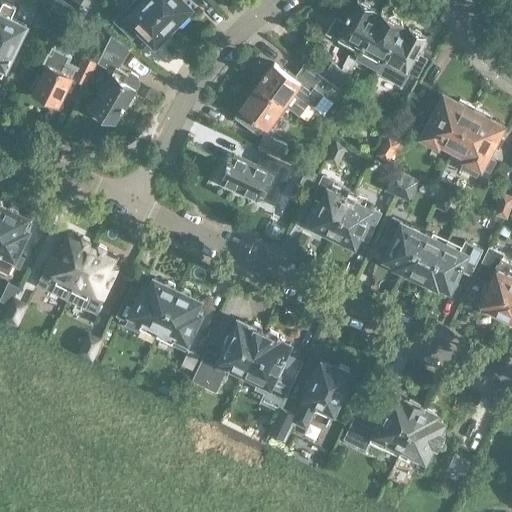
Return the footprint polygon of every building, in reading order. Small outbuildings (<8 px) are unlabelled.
[(174,27),(146,0),(139,0),(133,6),(130,3),(123,11),(155,43),(162,37),(163,39),(174,27)] [(146,0),(174,27),(186,15),(184,13),(191,7),(184,0),(146,0)] [(359,49),(361,50),(380,10),(379,12),(357,0),(355,4),(354,3),(347,15),(349,16),(346,21),(335,15),(326,32),(329,34),(325,40),(349,53),(355,57),(359,49)] [(26,25),(11,18),(16,7),(4,2),(0,10),(0,73),(2,75),(26,25)] [(358,58),(357,58),(351,69),(358,73),(364,62),(378,69),(402,24),(403,22),(380,10),(361,50),(362,51),(358,58)] [(402,24),(378,69),(377,71),(386,76),(390,75),(397,63),(406,68),(415,51),(418,53),(424,41),(421,39),(423,35),(402,24)] [(110,34),(97,60),(110,68),(107,74),(111,76),(92,107),(93,108),(96,115),(110,124),(117,123),(119,124),(140,90),(123,79),(126,73),(117,68),(130,47),(110,34)] [(38,74),(37,73),(31,86),(35,88),(34,90),(60,103),(73,76),(87,82),(97,61),(84,54),(79,65),(70,61),(72,56),(66,53),(66,52),(52,45),(38,74)] [(332,61),(325,71),(343,83),(351,69),(357,57),(355,57),(349,53),(341,68),(332,61)] [(257,83),(285,102),(294,89),(313,104),(316,103),(324,92),(334,99),(341,89),(305,63),(295,76),(274,60),(257,83)] [(285,102),(257,83),(241,105),(243,107),(237,115),(260,131),(263,132),(257,145),(281,156),(287,144),(271,136),(275,130),(267,125),(285,102)] [(352,99),(342,91),(336,98),(346,106),(352,99)] [(439,140),(454,147),(476,105),(459,97),(457,101),(444,94),(423,135),(438,143),(439,140)] [(476,105),(454,147),(449,156),(462,163),(460,167),(477,175),(482,166),(491,170),(496,159),(487,154),(503,124),(489,117),(491,113),(476,105)] [(376,154),(388,161),(400,141),(388,134),(376,154)] [(325,159),(337,165),(348,144),(335,138),(325,159)] [(269,172),(285,180),(292,166),(270,154),(263,167),(234,153),(220,180),(257,198),(269,172)] [(384,188),(397,194),(407,172),(394,166),(384,188)] [(407,172),(397,194),(410,200),(420,178),(407,172)] [(321,231),(332,236),(350,197),(328,186),(332,178),(323,174),(311,199),(319,204),(310,223),(323,228),(321,231)] [(445,190),(438,205),(448,210),(454,195),(445,190)] [(494,213),(507,218),(511,203),(511,193),(502,191),(494,213)] [(350,197),(332,236),(340,240),(342,237),(355,243),(359,234),(368,238),(380,211),(350,197)] [(5,204),(0,214),(0,249),(0,250),(0,268),(8,273),(29,229),(23,226),(28,215),(5,204)] [(394,263),(405,268),(423,230),(402,220),(384,257),(395,262),(394,263)] [(405,268),(427,279),(445,241),(423,230),(405,268)] [(57,280),(71,287),(93,242),(70,231),(65,241),(59,239),(42,275),(56,282),(57,280)] [(445,241),(427,279),(438,285),(439,283),(449,288),(459,269),(470,274),(482,248),(464,239),(459,248),(445,241)] [(93,242),(71,287),(87,295),(86,297),(99,303),(117,267),(111,264),(116,253),(93,242)] [(479,303),(502,314),(511,292),(511,269),(509,269),(511,263),(511,261),(502,257),(504,253),(489,246),(476,275),(489,281),(479,303)] [(141,325),(157,333),(179,287),(155,275),(149,286),(144,284),(137,299),(126,294),(117,314),(127,319),(125,322),(139,329),(141,325)] [(0,297),(0,299),(10,304),(19,286),(8,280),(0,297)] [(179,287),(157,333),(184,346),(201,311),(196,309),(201,298),(179,287)] [(511,292),(502,314),(511,318),(511,292)] [(14,296),(3,317),(18,324),(27,302),(14,296)] [(242,375),(264,329),(238,317),(233,327),(230,325),(219,347),(223,349),(220,355),(207,349),(193,379),(217,391),(227,368),(242,375)] [(264,329),(242,375),(257,383),(255,386),(266,391),(275,373),(278,374),(288,354),(285,352),(290,341),(264,329)] [(78,352),(91,358),(101,336),(88,330),(78,352)] [(275,419),(270,432),(286,440),(296,420),(305,424),(314,407),(331,415),(351,372),(334,363),(333,366),(321,360),(296,413),(282,407),(276,420),(275,419)] [(401,447),(421,405),(404,396),(403,397),(392,392),(374,429),(353,418),(343,438),(365,448),(368,442),(382,449),(384,446),(397,453),(401,447)] [(421,405),(401,447),(426,459),(430,451),(433,452),(443,433),(439,431),(444,421),(434,416),(436,412),(422,405),(421,405)] [(270,432),(275,419),(261,413),(251,434),(265,441),(270,431),(270,432)] [(456,449),(447,467),(463,475),(472,457),(456,449)]
